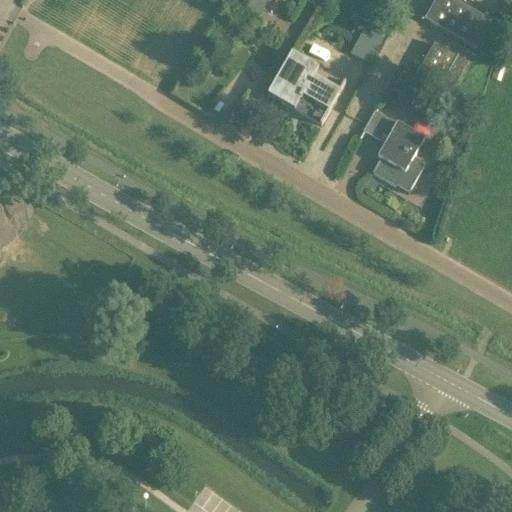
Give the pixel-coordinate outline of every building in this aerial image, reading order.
[(258,19),(269,0),(249,0),(243,10),(258,19)] [(475,51),(491,24),(450,0),(436,0),(424,22),(475,51)] [(354,46),(374,59),(388,34),(369,22),(354,46)] [(450,96),(468,65),(434,46),(416,77),(450,96)] [(321,128),(345,86),(291,55),(267,97),(321,128)] [(415,81),(403,74),(393,92),(405,99),(417,94),(415,81)] [(374,113),(363,133),(385,146),(377,160),(380,161),(371,176),(408,197),(424,168),(413,161),(424,142),(397,126),(374,113)]
